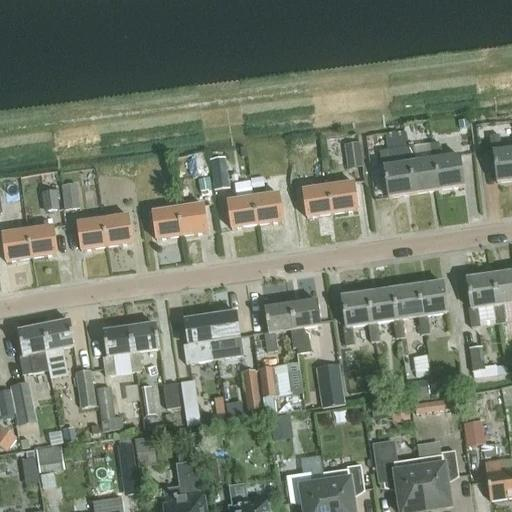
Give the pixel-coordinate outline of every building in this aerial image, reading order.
[(434,161),(439,192),(464,189),(459,158),(442,160),(438,132),(430,133),(432,145),(430,146),(432,162),(434,161)] [(499,137),(490,138),(491,155),(493,155),(496,185),(511,182),(511,151),(501,153),(499,137)] [(361,144),(346,147),(349,170),(364,168),(361,144)] [(414,148),(405,149),(407,165),(409,165),(414,196),(439,192),(434,161),(432,162),(417,164),(414,148)] [(390,152),(379,153),(382,171),(384,170),(389,200),(414,196),(409,165),(407,165),(392,167),(390,152)] [(226,160),(209,162),(213,193),(226,191),(230,191),(226,160)] [(263,179),(251,180),(252,191),(264,189),(263,179)] [(209,180),(198,182),(200,193),(211,191),(209,180)] [(355,185),(329,188),(333,216),(359,213),(355,185)] [(67,213),(82,211),(78,186),(76,186),(64,188),(67,213)] [(329,188),(304,192),(307,220),(333,216),(329,188)] [(230,191),(226,191),(228,203),(232,231),(258,227),(254,199),(245,200),(243,189),(230,191)] [(59,193),(46,194),(48,214),(62,213),(59,193)] [(280,195),(254,199),(258,227),(284,223),(280,195)] [(204,207),(178,210),(182,238),(208,235),(204,207)] [(178,210),(152,214),(156,242),(182,238),(178,210)] [(129,218),(103,222),(107,249),(133,246),(129,218)] [(103,222),(77,225),(81,253),(107,249),(103,222)] [(53,229),(27,233),(31,260),(57,257),(53,229)] [(27,233),(2,236),(6,264),(31,260),(27,233)] [(511,274),(492,278),(496,309),(493,310),(496,327),(505,326),(502,308),(511,306),(511,274)] [(492,278),(466,281),(471,312),(468,312),(470,331),(480,329),(477,312),(493,310),(496,309),(492,278)] [(442,286),(417,289),(421,320),(418,320),(420,338),(430,337),(428,319),(447,316),(442,286)] [(417,289),(392,293),(397,324),(393,324),(396,342),(404,341),(402,323),(418,320),(421,320),(417,289)] [(392,293),(368,296),(372,327),(369,327),(371,345),(380,344),(377,326),(393,324),(397,324),(392,293)] [(368,296),(342,300),(347,330),(343,330),(346,349),(356,348),(353,330),(369,327),(372,327),(368,296)] [(296,331),(290,332),(293,352),(296,352),(299,351),(299,358),(311,356),(309,338),(302,334),(301,330),(321,328),(318,304),(293,308),(296,331)] [(268,335),(264,336),(267,355),(277,354),(275,335),(290,332),(296,331),(293,308),(265,312),(268,335)] [(210,345),(213,364),(223,362),(220,343),(241,340),(238,316),(211,320),(214,344),(210,345)] [(210,344),(214,344),(211,320),(184,324),(187,348),(184,348),(187,367),(213,364),(210,345),(210,344)] [(45,356),(48,373),(50,381),(67,378),(62,352),(75,349),(70,324),(43,330),(48,355),(45,356)] [(131,375),(142,373),(139,355),(159,352),(156,328),(130,332),(134,356),(129,357),(131,375)] [(48,373),(45,356),(48,355),(43,330),(17,335),(22,360),(18,361),(22,378),(48,373)] [(106,379),(116,377),(113,359),(129,357),(134,356),(130,332),(103,336),(106,359),(103,359),(106,379)] [(483,371),(481,350),(468,352),(470,373),(483,371)] [(322,410),(345,406),(339,367),(316,370),(322,410)] [(264,400),(277,398),(276,391),(280,390),(278,370),(273,371),(273,370),(261,372),(264,400)] [(255,372),(242,374),(248,413),(260,411),(255,372)] [(286,401),(289,401),(301,399),(303,399),(299,372),(279,375),(280,385),(284,385),(286,401)] [(97,411),(91,374),(76,376),(82,413),(97,411)] [(404,382),(392,384),(395,399),(407,397),(404,382)] [(428,383),(408,386),(410,399),(430,396),(428,383)] [(201,428),(196,384),(183,386),(188,429),(201,428)] [(30,385),(11,389),(19,428),(38,425),(30,385)] [(182,411),(178,387),(164,389),(168,413),(182,411)] [(157,417),(153,389),(142,390),(146,419),(157,417)] [(116,421),(111,390),(98,392),(104,435),(123,432),(121,420),(116,421)] [(393,427),(411,424),(407,401),(389,404),(393,427)] [(457,402),(415,407),(417,417),(458,411),(457,402)] [(287,403),(276,404),(278,416),(288,415),(287,403)] [(287,416),(270,419),(272,430),(274,443),(290,440),(288,428),(287,416)] [(483,424),(464,426),(467,448),(485,446),(483,424)] [(99,428),(92,429),(93,437),(100,436),(99,428)] [(2,429),(0,431),(0,449),(7,455),(18,441),(2,429)] [(74,430),(63,432),(65,446),(76,444),(74,430)] [(209,453),(223,451),(221,437),(206,439),(209,453)] [(140,469),(159,466),(155,439),(136,443),(140,469)] [(29,442),(20,443),(22,452),(31,450),(29,442)] [(140,497),(136,469),(133,447),(119,449),(122,471),(126,499),(140,497)] [(485,461),(497,459),(496,447),(484,449),(485,461)] [(56,474),(66,472),(62,449),(38,452),(39,461),(42,476),(56,474)] [(419,462),(426,511),(437,511),(454,510),(453,508),(451,509),(447,483),(460,481),(456,454),(442,456),(442,459),(419,462)] [(36,473),(34,461),(23,463),(24,475),(36,473)] [(225,462),(210,464),(214,486),(228,484),(225,462)] [(426,511),(419,462),(396,466),(395,463),(381,466),(385,492),(398,490),(401,511),(426,511)] [(503,465),(486,468),(491,504),(511,501),(511,473),(505,474),(503,465)] [(181,491),(164,494),(166,511),(203,511),(197,466),(178,468),(181,491)] [(366,495),(362,469),(348,471),(348,473),(324,477),(324,479),(325,486),(326,486),(330,511),(355,511),(353,497),(366,495)] [(312,481),(312,476),(287,480),(291,503),(303,501),(304,511),(330,511),(326,486),(325,486),(324,479),(312,481)] [(269,511),(269,506),(249,509),(246,489),(231,491),(234,511),(232,511),(269,511)]
